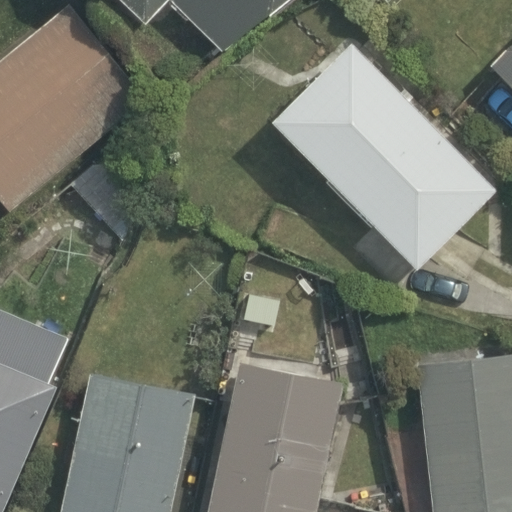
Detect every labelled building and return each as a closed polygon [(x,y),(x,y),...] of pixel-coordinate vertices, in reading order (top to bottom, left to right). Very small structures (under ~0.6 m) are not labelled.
[(70,0),(63,0),(0,51),(0,190),(14,208),(150,97),(70,0)] [(129,0),(150,20),(168,0),(175,0),(223,47),(283,0),(129,0)] [(353,37),(275,115),(421,265),(500,187),(353,37)] [(511,43),(494,63),(511,80),(511,43)] [(0,511),(3,511),(59,382),(52,380),(72,334),(0,302),(0,511)] [(511,511),(511,350),(420,359),(435,511),(511,511)] [(319,511),(348,379),(243,356),(210,511),(319,511)] [(172,511),(199,391),(94,368),(62,511),(172,511)]
